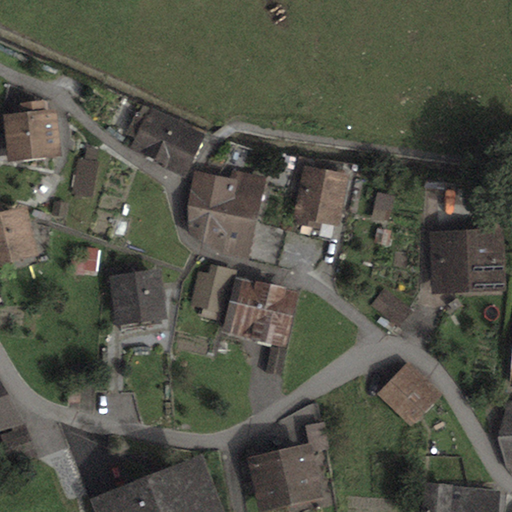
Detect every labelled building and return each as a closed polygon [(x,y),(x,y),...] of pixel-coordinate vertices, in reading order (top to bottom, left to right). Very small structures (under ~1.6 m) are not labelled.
[(8,119),(12,154),(56,149),(53,115),(42,116),(41,104),(22,106),(23,118),(8,119)] [(203,138),(205,132),(180,120),(178,125),(151,113),(134,149),(146,155),(150,146),(162,152),(158,161),(179,172),(188,152),(193,155),(201,137),(203,138)] [(95,164),(80,161),(75,191),(90,193),(95,164)] [(308,171),(298,222),(318,226),(320,216),(334,219),(342,178),(335,177),(336,169),(319,166),(317,173),(308,171)] [(242,254),(259,179),(235,174),(232,185),(196,177),(190,206),(196,207),(191,231),(217,249),(242,254)] [(374,216),(388,218),(392,194),(379,192),(374,216)] [(21,213),(0,218),(0,257),(30,250),(21,213)] [(283,230),(259,223),(250,261),(274,267),(283,230)] [(439,241),(441,284),(497,283),(495,238),(439,241)] [(71,272),(94,275),(97,249),(87,248),(85,260),(72,259),(71,272)] [(222,308),(231,272),(214,267),(211,277),(202,275),(196,301),(222,308)] [(145,314),(161,312),(156,275),(131,279),(129,268),(107,271),(109,282),(114,281),(121,329),(146,326),(145,314)] [(279,342),(290,296),(248,285),(249,278),(242,276),(226,330),(279,342)] [(398,323),(408,311),(384,292),(374,305),(398,323)] [(285,350),(271,347),(266,372),(280,375),(285,350)] [(409,367),(384,393),(410,418),(435,392),(409,367)] [(502,432),(506,467),(511,466),(511,410),(507,411),(509,431),(502,432)] [(6,450),(30,441),(23,420),(11,424),(13,432),(1,436),(6,450)] [(326,447),(322,424),(309,427),(313,449),(326,447)] [(30,441),(6,450),(11,463),(35,455),(30,441)] [(315,492),(306,452),(255,464),(264,503),(315,492)] [(146,476),(134,481),(137,489),(104,502),(108,511),(203,511),(211,509),(194,466),(149,484),(146,476)] [(491,511),(492,504),(447,500),(448,490),(427,488),(425,511),(491,511)]
